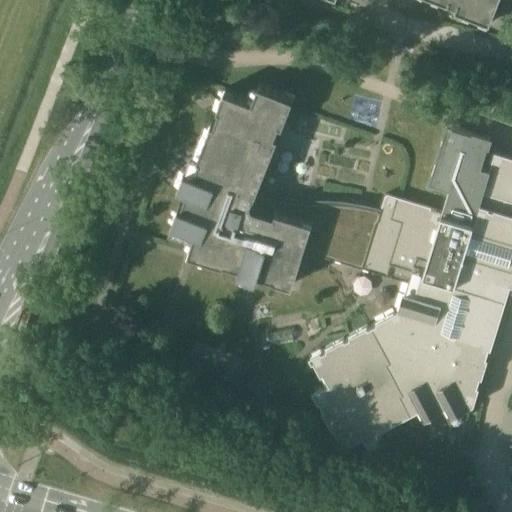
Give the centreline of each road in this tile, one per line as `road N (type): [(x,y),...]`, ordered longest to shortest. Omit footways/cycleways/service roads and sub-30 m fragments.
road 1 (residential): [(511,129),(316,64),(277,55),(218,60),(167,46)]
road 2 (secondary): [(0,369),(88,124)]
road 3 (secondary): [(88,124),(0,290)]
